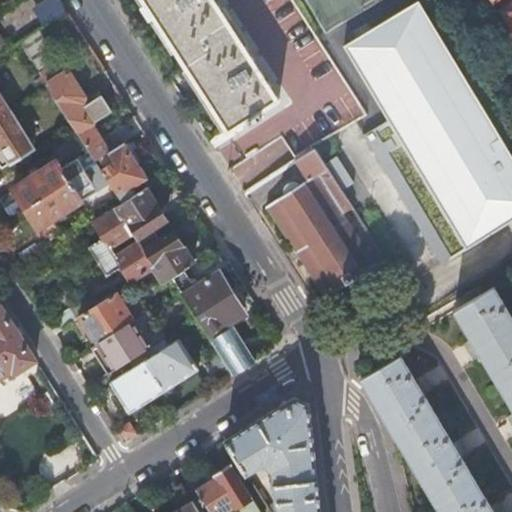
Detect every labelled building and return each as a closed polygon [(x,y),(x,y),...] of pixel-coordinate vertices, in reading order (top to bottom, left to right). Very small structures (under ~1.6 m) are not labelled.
[(208,137),(213,145),(233,132),(230,127),(246,117),(250,122),(261,115),(257,110),(278,97),(215,0),(141,0),(223,127),(208,137)] [(437,252),(443,262),(451,257),(452,258),(511,218),(511,152),(419,0),(415,0),(344,44),(388,117),(364,132),(390,176),(391,176),(416,217),(415,217),(436,252),(437,252)] [(511,1),(501,9),(511,27),(511,1)] [(0,54),(21,41),(67,13),(61,3),(0,41),(0,54)] [(39,33),(24,45),(37,61),(52,50),(39,33)] [(40,73),(93,162),(97,159),(106,153),(98,139),(88,125),(110,111),(100,96),(82,108),(79,103),(81,102),(82,95),(70,77),(63,75),(56,80),(48,67),(40,73)] [(7,112),(0,116),(0,167),(32,149),(21,131),(19,132),(7,112)] [(108,152),(125,141),(130,138),(122,125),(100,140),(108,152)] [(114,197),(117,202),(119,205),(137,194),(133,187),(147,178),(125,141),(108,152),(106,153),(97,159),(102,167),(98,170),(114,197)] [(344,215),(353,208),(315,148),(295,161),(308,182),(300,187),(297,185),(295,184),(293,183),(290,183),(288,184),(286,185),(284,188),(283,190),(283,194),(283,197),(266,208),(324,297),(376,264),(344,215)] [(11,188),(23,208),(80,172),(73,160),(57,170),(53,162),(11,188)] [(76,191),(89,213),(114,197),(98,170),(94,164),(80,172),(23,208),(36,228),(78,202),(73,193),(76,191)] [(119,205),(137,234),(142,243),(157,233),(154,229),(167,220),(146,188),(137,194),(119,205)] [(89,245),(98,259),(137,234),(119,205),(117,202),(112,205),(113,209),(94,221),(104,236),(89,245)] [(165,281),(173,276),(184,269),(194,263),(173,230),(160,238),(157,233),(142,243),(155,264),(165,281)] [(130,279),(155,264),(142,243),(137,234),(98,259),(106,274),(121,264),(130,279)] [(198,317),(234,375),(255,361),(232,326),(228,328),(225,323),(244,311),(218,272),(200,283),(196,277),(192,280),(184,269),(173,276),(198,317)] [(455,308),(472,337),(482,353),(511,404),(511,314),(494,284),(455,308)] [(80,316),(95,343),(133,320),(116,293),(80,316)] [(47,321),(56,335),(62,326),(74,319),(67,308),(47,321)] [(0,391),(22,379),(25,381),(42,369),(39,364),(7,313),(0,316),(0,391)] [(95,343),(112,370),(129,360),(141,352),(149,347),(133,320),(95,343)] [(482,353),(472,337),(464,342),(473,358),(482,353)] [(141,352),(164,390),(198,368),(179,338),(157,352),(152,345),(149,347),(141,352)] [(141,352),(129,360),(133,367),(109,381),(128,412),(164,390),(141,352)] [(400,352),(360,376),(387,423),(438,511),(493,511),(491,507),(461,457),(453,442),(422,389),(419,383),(413,373),(400,352)] [(421,368),(413,373),(419,383),(422,389),(430,384),(421,368)] [(319,511),(308,404),(293,398),(246,428),(227,440),(246,473),(263,464),(274,472),(275,498),(279,507),(281,511),(319,511)] [(128,423),(115,431),(123,444),(136,436),(128,423)] [(461,437),(453,442),(461,457),(469,452),(461,437)] [(197,488),(211,511),(233,511),(232,508),(252,496),(232,462),(216,473),(217,475),(197,488)] [(199,511),(192,500),(173,511),(199,511)] [(491,507),(493,511),(504,511),(499,503),(491,507)]
